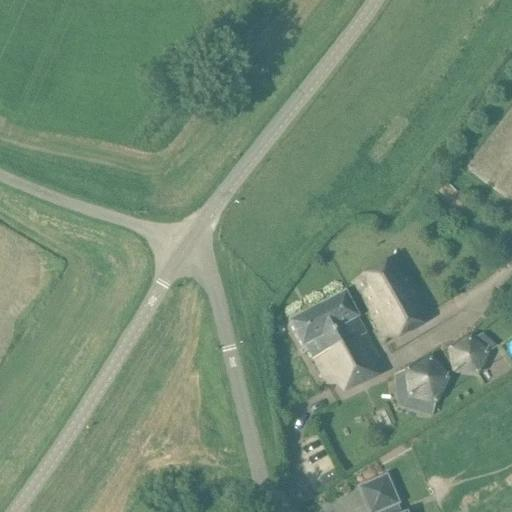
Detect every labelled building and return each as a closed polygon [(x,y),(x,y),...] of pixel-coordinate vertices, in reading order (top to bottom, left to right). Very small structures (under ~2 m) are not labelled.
[(398,257),(352,283),(383,343),(394,340),(395,341),(396,342),(397,342),(398,342),(422,327),(423,325),(428,315),(430,314),(398,257)] [(378,359),(357,321),(358,320),(344,295),(288,325),(302,350),(306,348),(313,361),(326,387),(378,359)] [(446,350),(451,376),(478,379),(489,355),(498,349),(483,336),(473,341),(469,338),(446,350)] [(511,339),(502,345),(511,361),(511,339)] [(435,404),(447,381),(430,361),(394,377),(397,408),(432,418),(435,404)] [(385,479),(360,490),(368,511),(397,511),(394,506),(396,505),(385,479)]
